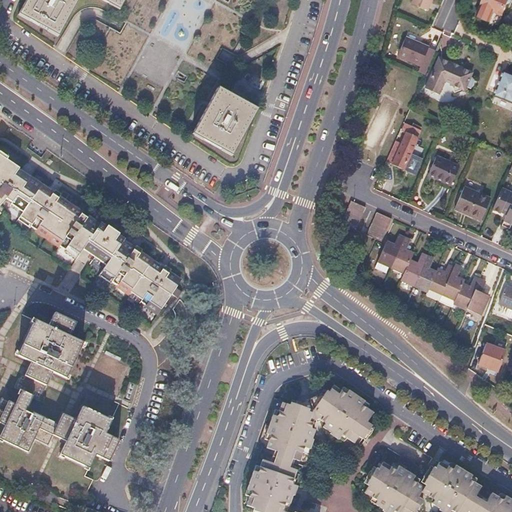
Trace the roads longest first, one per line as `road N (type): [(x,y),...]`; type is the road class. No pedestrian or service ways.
road 1 (residential): [(0,31),(216,179),(241,179),(258,163),(315,0)]
road 2 (residential): [(511,485),(334,370),(299,366),(273,381),(234,511)]
road 3 (residential): [(113,511),(105,486),(150,379),(148,359),(132,336),(15,283)]
road 4 (secondary): [(0,93),(228,269)]
road 5 (secondary): [(297,242),(370,0)]
road 6 (secondary): [(196,198),(0,62)]
road 7 (secondary): [(236,287),(165,511)]
road 8 (residential): [(365,157),(354,191),(511,262)]
road 9 (tertiary): [(441,394),(417,363),(304,266)]
road 10 (tertiary): [(236,399),(258,350),(282,330),(317,325),(357,340)]
road 11 (secondary): [(340,0),(295,139)]
road 12 (secondary): [(295,139),(260,205),(236,212),(196,198)]
road 13 (secondary): [(194,511),(236,399)]
